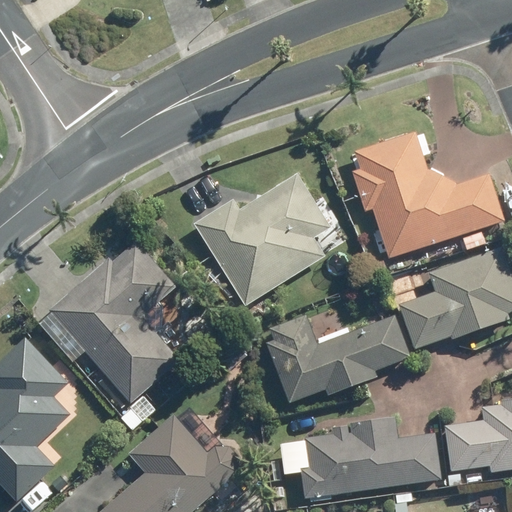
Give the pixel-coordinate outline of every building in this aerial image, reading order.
[(421,132),(360,152),(365,169),(378,207),(395,258),(509,220),(493,174),(462,184),(433,169),(426,150),(423,141),(421,132)] [(231,198),(192,223),(245,306),(324,255),(313,237),(330,227),(296,173),(238,209),(231,198)] [(480,231),(462,238),(467,251),(486,244),(480,231)] [(139,242),(60,314),(137,401),(183,361),(144,317),(178,286),(139,242)] [(441,292),(404,306),(421,350),(511,315),(511,262),(506,248),(435,275),(441,292)] [(255,321),(247,311),(238,319),(246,328),(255,321)] [(273,345),(294,403),(331,389),(381,370),(417,358),(402,317),(325,346),(314,317),(278,330),(282,341),(273,345)] [(258,327),(248,328),(250,341),(260,340),(258,327)] [(0,364),(0,480),(20,502),(59,464),(40,446),(74,414),(58,396),(73,383),(29,337),(0,364)] [(234,342),(217,356),(230,370),(246,356),(234,342)] [(511,406),(487,410),(488,422),(451,427),(458,472),(497,467),(498,474),(511,471),(511,406)] [(131,408),(120,418),(131,431),(143,421),(131,408)] [(196,511),(241,475),(242,460),(233,448),(220,447),(210,455),(179,417),(134,454),(150,474),(104,511),(196,511)] [(311,440),(315,468),(307,469),(311,499),(447,480),(441,435),(404,440),(401,417),(356,423),(358,433),(353,434),(352,427),(339,429),(340,437),(311,440)] [(465,475),(452,477),(453,488),(466,486),(465,475)] [(296,492),(271,496),(273,510),(298,506),(296,492)]
